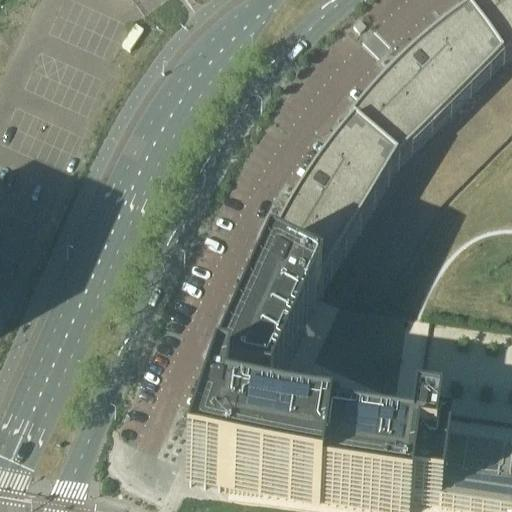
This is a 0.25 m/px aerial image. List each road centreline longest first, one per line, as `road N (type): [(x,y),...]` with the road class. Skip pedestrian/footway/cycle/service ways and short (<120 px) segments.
road 1 (tertiary): [(56,511),(112,368),(220,156),(297,41),(341,0)]
road 2 (residential): [(131,487),(169,390),(297,137),(394,23),(428,0)]
road 3 (tertiary): [(267,0),(198,71),(137,169),(0,494)]
road 4 (residential): [(0,111),(52,0)]
